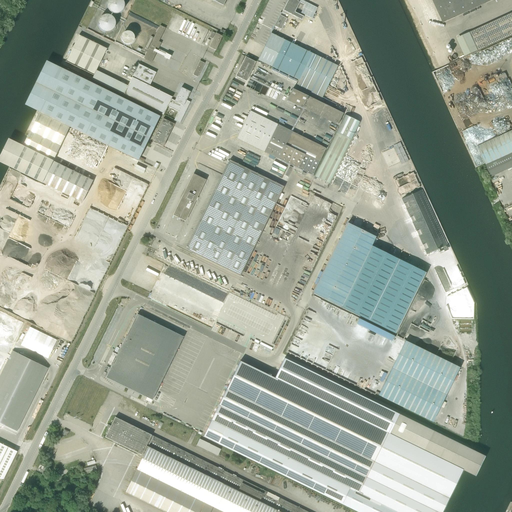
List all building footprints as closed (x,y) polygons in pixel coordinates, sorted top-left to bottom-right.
[(124,6),(124,5),(124,4),(123,4),(123,3),(123,2),(123,1),(122,1),(122,0),(121,0),(108,0),(108,1),(107,1),(107,2),(107,3),(107,4),(106,4),(106,5),(106,6),(106,7),(106,8),(107,8),(107,9),(107,10),(108,10),(108,11),(108,12),(109,12),(109,13),(110,13),(111,13),(111,14),(112,14),(113,14),(114,14),(114,15),(115,15),(116,15),(116,14),(117,14),(118,14),(119,14),(119,13),(120,13),(121,12),(122,11),(122,10),(123,10),(123,9),(123,8),(124,8),(124,7),(124,6)] [(294,11),(299,2),(305,5),(301,12),(312,18),(317,8),(301,0),(287,0),(283,10),(292,15),(301,20),(303,16),(294,11)] [(432,0),(443,23),(493,0),(432,0)] [(465,57),(478,51),(511,35),(511,12),(505,16),(469,33),(456,38),(465,57)] [(280,15),(275,25),(281,29),(286,18),(280,15)] [(103,16),(102,16),(102,17),(101,17),(100,18),(99,19),(99,20),(98,20),(98,21),(98,22),(97,22),(97,23),(97,24),(97,25),(97,26),(97,27),(98,27),(98,28),(98,29),(99,29),(99,30),(100,30),(100,31),(101,31),(101,32),(102,32),(103,33),(104,33),(105,33),(106,33),(107,33),(108,33),(109,33),(109,32),(110,32),(111,32),(111,31),(112,31),(112,30),(113,30),(113,29),(114,29),(114,28),(114,27),(114,26),(115,25),(115,24),(115,23),(114,23),(114,22),(114,21),(114,20),(113,20),(113,19),(112,19),(112,18),(111,18),(111,17),(110,17),(109,16),(108,16),(107,16),(106,16),(105,16),(104,16),(103,16)] [(144,58),(149,61),(165,28),(160,26),(144,58)] [(134,38),(134,37),(134,36),(134,35),(133,35),(133,34),(132,34),(132,33),(131,33),(131,32),(130,32),(129,32),(128,32),(127,32),(126,32),(125,32),(124,33),(123,33),(123,34),(122,34),(122,35),(122,36),(121,36),(121,37),(121,38),(121,39),(121,40),(122,40),(122,41),(122,42),(123,42),(123,43),(124,43),(124,44),(125,44),(126,44),(127,44),(127,45),(128,45),(129,44),(130,44),(131,44),(131,43),(132,43),(132,42),(133,42),(133,41),(134,41),(134,40),(134,39),(134,38)] [(209,47),(215,50),(222,36),(216,33),(212,41),(210,46),(209,47)] [(344,107),(350,94),(337,66),(271,33),(258,60),(298,80),(295,85),(321,98),(322,97),(344,107)] [(67,62),(94,76),(107,49),(80,35),(67,62)] [(235,76),(246,81),(256,62),(245,56),(235,76)] [(193,75),(198,77),(204,63),(200,61),(193,75)] [(24,106),(39,113),(59,71),(44,64),(24,106)] [(163,115),(168,106),(179,112),(174,120),(180,123),(184,114),(187,108),(186,108),(187,106),(186,105),(184,104),(190,92),(181,87),(175,101),(171,99),(172,97),(149,86),(156,73),(138,64),(123,95),(163,115)] [(138,161),(140,157),(158,120),(59,71),(39,113),(138,161)] [(336,126),(342,114),(292,89),(286,101),(336,126)] [(311,175),(325,148),(249,110),(236,138),(263,151),(311,175)] [(329,184),(331,178),(359,122),(345,115),(336,131),(314,176),(329,184)] [(163,119),(158,130),(152,141),(163,147),(169,135),(174,124),(163,119)] [(486,165),(511,153),(511,130),(478,146),(486,165)] [(371,139),(356,133),(333,184),(353,193),(373,150),(367,147),(371,139)] [(0,153),(0,162),(12,168),(21,149),(22,147),(6,140),(0,153)] [(401,153),(398,154),(402,164),(410,160),(401,141),(397,143),(401,153)] [(207,207),(187,247),(186,249),(240,276),(284,187),(229,160),(207,207)] [(137,164),(135,169),(144,174),(146,169),(137,164)] [(173,215),(185,221),(205,180),(193,174),(173,215)] [(427,255),(447,245),(422,190),(401,200),(427,255)] [(370,244),(375,236),(347,222),(313,291),(342,306),(393,331),(424,273),(370,244)] [(213,326),(231,284),(165,256),(147,299),(213,326)] [(137,314),(106,377),(152,400),(183,337),(137,314)] [(30,325),(21,345),(49,357),(58,338),(30,325)] [(433,422),(460,367),(405,340),(379,394),(433,422)] [(270,354),(273,347),(266,345),(267,343),(265,342),(262,348),(265,349),(264,352),(270,354)] [(0,375),(0,423),(17,431),(48,368),(12,351),(0,375)] [(116,354),(112,352),(107,363),(111,365),(116,354)] [(398,413),(388,435),(237,361),(201,435),(216,443),(358,511),(441,511),(472,450),(469,448),(468,448),(469,446),(467,446),(399,412),(398,413)] [(125,492),(166,511),(308,511),(279,498),(261,489),(243,480),(140,430),(115,417),(105,437),(141,455),(142,454),(144,454),(138,467),(127,489),(125,492)] [(200,441),(197,447),(213,455),(216,449),(200,441)] [(0,443),(0,480),(2,482),(7,473),(10,465),(17,451),(0,443)] [(96,465),(84,469),(85,475),(97,471),(96,465)]
